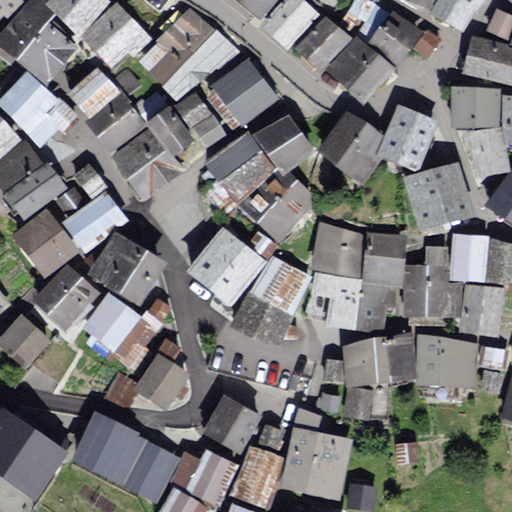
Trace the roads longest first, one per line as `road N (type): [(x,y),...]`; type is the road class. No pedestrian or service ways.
road 1 (residential): [(0,54),(58,103),(169,246),(189,313)]
road 2 (residential): [(426,73),(367,111),(322,97),(201,0)]
road 3 (residential): [(0,400),(175,423),(201,384)]
road 4 (residential): [(323,348),(394,331),(511,340)]
road 5 (residential): [(511,235),(494,221),(459,163),(426,73)]
road 6 (residential): [(201,384),(307,408),(323,348)]
road 7 (residential): [(189,313),(235,343),(294,356),(323,348)]
